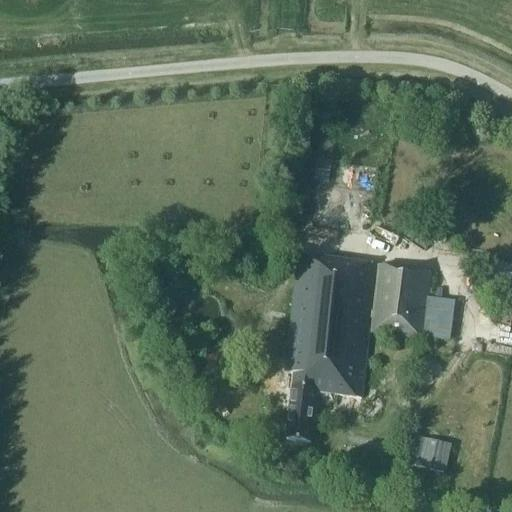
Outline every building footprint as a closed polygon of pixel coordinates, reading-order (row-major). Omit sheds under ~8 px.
[(331,162),(316,160),(315,168),(330,170),(331,162)] [(294,375),(287,441),(311,444),(316,394),(331,396),(331,394),(361,397),(376,267),(298,257),(285,374),(294,375)] [(421,340),(421,339),(450,342),(455,303),(426,299),(429,274),(379,267),(370,333),(421,340)] [(196,282),(189,276),(183,283),(189,289),(196,282)] [(444,474),(450,446),(425,441),(419,469),(444,474)]
